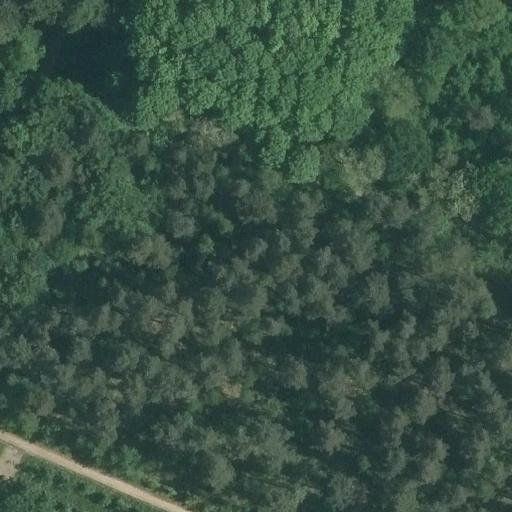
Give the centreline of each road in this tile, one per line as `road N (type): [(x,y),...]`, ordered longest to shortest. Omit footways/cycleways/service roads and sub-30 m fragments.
road 1 (track): [(0,127),(32,82),(511,239)]
road 2 (track): [(181,511),(0,435)]
